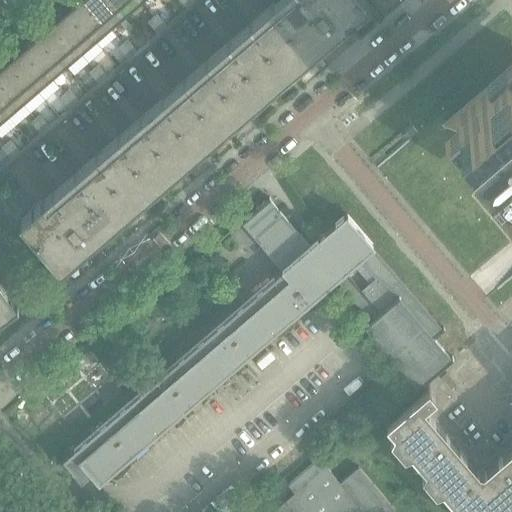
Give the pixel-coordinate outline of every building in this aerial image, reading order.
[(60,268),(315,50),(325,41),(369,3),(366,0),(273,0),(42,198),(18,219),(60,268)] [(110,27),(87,0),(75,0),(68,7),(96,39),(110,27)] [(125,14),(113,0),(87,0),(110,27),(125,14)] [(140,1),(138,0),(113,0),(125,14),(140,1)] [(96,39),(68,7),(53,19),(81,52),(96,39)] [(166,25),(156,13),(151,17),(161,28),(166,25)] [(161,28),(151,17),(147,21),(157,32),(161,28)] [(81,52),(53,19),(38,32),(66,65),(81,52)] [(66,65),(38,32),(24,44),(52,77),(66,65)] [(137,50),(127,38),(122,42),(132,54),(137,50)] [(511,39),(405,132),(411,138),(376,168),(469,277),(479,268),(478,268),(511,238),(511,39)] [(132,54),(122,42),(117,46),(127,58),(132,54)] [(52,77),(24,44),(9,57),(37,90),(52,77)] [(37,90),(9,57),(0,64),(0,76),(22,102),(37,90)] [(107,75),(97,63),(93,67),(103,79),(107,75)] [(103,79),(93,67),(88,71),(98,82),(103,79)] [(22,102),(0,76),(0,105),(8,115),(22,102)] [(78,100),(68,88),(64,92),(74,104),(78,100)] [(74,104),(64,92),(59,96),(69,108),(74,104)] [(49,125),(39,113),(35,117),(45,129),(49,125)] [(45,129),(35,117),(30,121),(40,132),(45,129)] [(20,150),(10,138),(5,142),(15,154),(20,150)] [(15,154),(5,142),(1,146),(11,158),(15,154)] [(192,402),(299,309),(310,300),(310,301),(336,278),(370,318),(362,325),(363,326),(365,324),(417,385),(415,387),(416,388),(417,388),(416,388),(452,357),(453,357),(452,356),(451,355),(450,357),(433,337),(444,328),(443,327),(441,329),(372,247),(374,245),(346,213),(316,239),(319,242),(312,249),(269,199),(270,198),(269,197),(240,222),(241,223),(243,222),(283,269),(63,458),(81,479),(90,471),(99,481),(192,402)] [(15,304),(0,283),(0,318),(18,305),(17,304),(16,304),(15,303),(15,304)] [(511,443),(483,469),(479,469),(423,404),(436,393),(428,384),(386,420),(463,511),(503,511),(504,511),(505,511),(504,511),(510,506),(506,501),(511,495),(511,443)] [(294,492),(270,511),(351,511),(358,506),(363,511),(393,511),(396,510),(358,466),(339,482),(325,465),(324,465),(318,459),(314,462),(288,484),(294,491),(294,492)]
